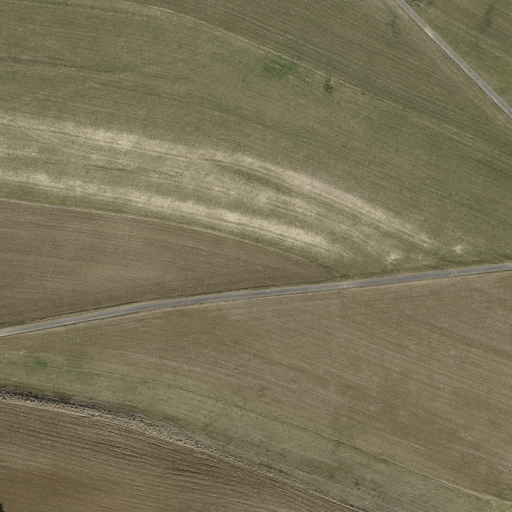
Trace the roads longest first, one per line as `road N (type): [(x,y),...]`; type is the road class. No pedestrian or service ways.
road 1 (track): [(0,326),(511,262)]
road 2 (track): [(511,111),(401,0)]
